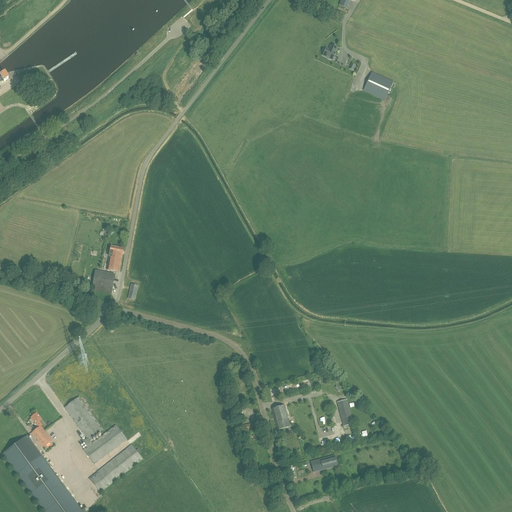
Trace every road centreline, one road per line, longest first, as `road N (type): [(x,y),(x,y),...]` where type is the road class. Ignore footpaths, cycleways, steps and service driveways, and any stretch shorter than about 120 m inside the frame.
road 1 (unclassified): [(113,308),(146,160),(270,0)]
road 2 (unclassified): [(293,511),(242,353),(214,335),(113,308)]
road 3 (unclassified): [(0,411),(113,308)]
road 4 (unclassified): [(113,308),(0,267)]
